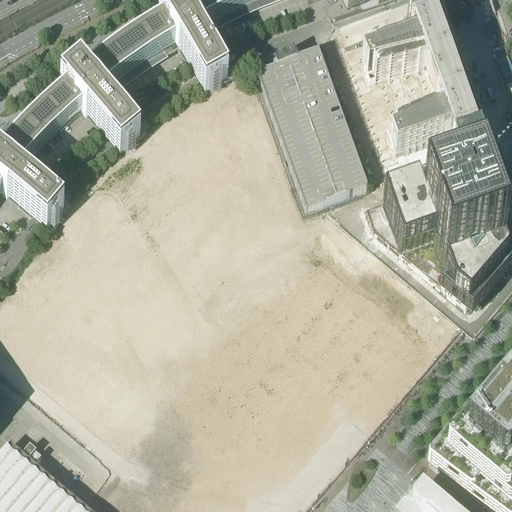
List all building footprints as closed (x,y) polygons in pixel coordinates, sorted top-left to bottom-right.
[(186,8),(185,8),(202,39),(202,38),(215,31),(228,25),(240,19),(253,13),(266,8),(280,3),(287,0),(200,0),(199,1),(198,1),(186,8)] [(325,0),(328,4),(331,9),(327,12),(327,13),(326,13),(325,14),(325,15),(325,16),(324,17),(324,18),(325,19),(325,20),(325,21),(326,21),(327,22),(328,23),(329,23),(330,23),(331,23),(332,23),(333,23),(341,21),(333,8),(340,4),(348,18),(378,8),(379,9),(380,10),(381,10),(382,10),(409,0),(325,0)] [(158,15),(161,21),(166,17),(165,16),(165,15),(165,14),(166,13),(167,12),(168,12),(170,12),(171,13),(172,13),(176,11),(180,10),(182,9),(184,9),(180,2),(166,10),(158,15)] [(340,4),(333,8),(341,21),(348,18),(340,4)] [(185,9),(184,9),(182,9),(180,10),(176,11),(172,13),(171,13),(170,12),(168,12),(167,12),(166,13),(165,14),(165,15),(165,16),(166,17),(161,21),(162,22),(161,23),(161,22),(160,22),(174,47),(178,52),(193,77),(196,83),(204,96),(206,95),(225,84),(227,83),(219,70),(216,64),(202,39),(185,8),(185,9)] [(346,78),(375,160),(392,154),(394,162),(403,158),(417,153),(426,150),(439,145),(448,142),(450,148),(449,148),(449,149),(450,148),(456,164),(483,154),(482,152),(488,150),(472,104),(452,50),(439,14),(434,16),(433,14),(415,21),(406,24),(406,26),(406,27),(407,29),(411,40),(410,40),(410,41),(411,40),(413,46),(405,49),(377,59),(368,61),(368,62),(360,65),(362,73),(346,78)] [(138,70),(142,75),(152,68),(155,66),(165,60),(178,52),(174,47),(160,22),(160,23),(156,25),(152,28),(148,30),(147,31),(141,34),(135,38),(134,39),(128,42),(122,46),(122,47),(137,68),(138,70)] [(85,74),(103,96),(115,87),(126,78),(130,84),(130,83),(142,75),(138,70),(137,68),(122,47),(121,47),(116,51),(110,55),(109,56),(103,60),(98,64),(97,65),(91,69),(86,74),(85,74)] [(253,69),(252,70),(256,78),(274,67),(271,63),(273,62),(270,58),(252,67),(253,69)] [(256,80),(304,216),(365,194),(317,58),(299,64),(297,60),(294,62),(291,58),(274,68),(272,70),(273,73),(256,80)] [(59,86),(64,92),(67,87),(67,86),(67,85),(67,84),(67,83),(67,82),(68,81),(69,81),(70,81),(71,81),(72,81),(73,82),(76,79),(81,76),(83,75),(84,75),(79,69),(67,79),(59,86)] [(67,87),(64,92),(65,92),(64,93),(64,92),(63,93),(81,114),(85,119),(86,119),(105,141),(106,142),(118,157),(119,158),(121,156),(137,143),(139,141),(126,126),(125,124),(107,102),(107,101),(103,96),(85,74),(85,75),(85,76),(84,75),(83,75),(81,76),(76,79),(73,82),(72,81),(71,81),(70,81),(69,81),(68,81),(67,82),(67,83),(67,84),(67,85),(67,86),(67,87)] [(256,90),(232,98),(242,127),(254,123),(252,116),(263,112),(256,90)] [(35,118),(30,123),(50,143),(60,133),(70,124),(81,114),(63,93),(57,98),(52,102),(46,108),(40,113),(35,118)] [(206,130),(242,168),(260,152),(224,113),(206,130)] [(3,151),(0,155),(0,157),(20,175),(29,164),(39,153),(50,143),(30,123),(24,129),(19,134),(14,140),(8,146),(3,151)] [(271,133),(260,137),(272,171),(283,166),(271,133)] [(0,195),(1,197),(6,201),(7,200),(24,215),(29,219),(30,219),(46,233),(48,231),(61,215),(63,213),(47,199),(42,195),(24,180),(25,179),(20,175),(0,157),(0,195)] [(373,239),(470,321),(511,271),(511,219),(495,172),(366,217),(373,239)] [(434,466),(431,469),(470,498),(469,499),(469,500),(469,501),(470,500),(473,502),(476,504),(476,505),(476,506),(477,505),(482,509),(482,510),(483,510),(486,511),(511,511),(511,373),(504,383),(503,383),(503,384),(495,393),(485,404),(484,406),(482,406),(483,407),(460,433),(443,454),(440,458),(437,461),(436,460),(436,462),(435,464),(434,464),(434,465),(434,466)] [(29,451),(21,461),(19,463),(18,464),(25,469),(25,468),(27,466),(35,457),(29,451)] [(75,511),(34,477),(29,472),(6,453),(0,461),(0,511),(75,511)] [(36,460),(29,467),(27,471),(31,474),(34,471),(40,464),(36,460)] [(445,511),(425,495),(421,491),(410,503),(402,511),(445,511)]
